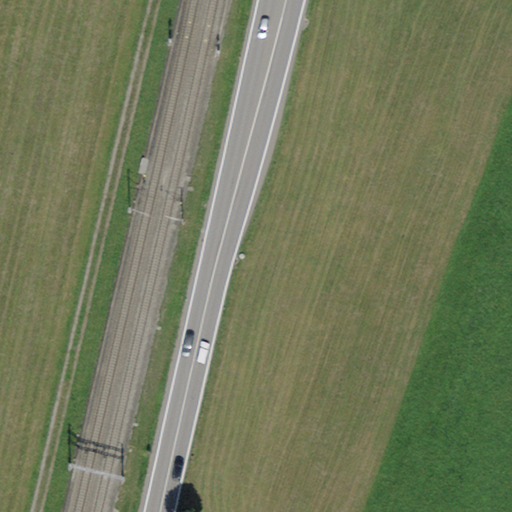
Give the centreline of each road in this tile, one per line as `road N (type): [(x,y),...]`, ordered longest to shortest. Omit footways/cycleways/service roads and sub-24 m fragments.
road 1 (secondary): [(159,511),(282,0)]
road 2 (track): [(140,0),(23,511)]
